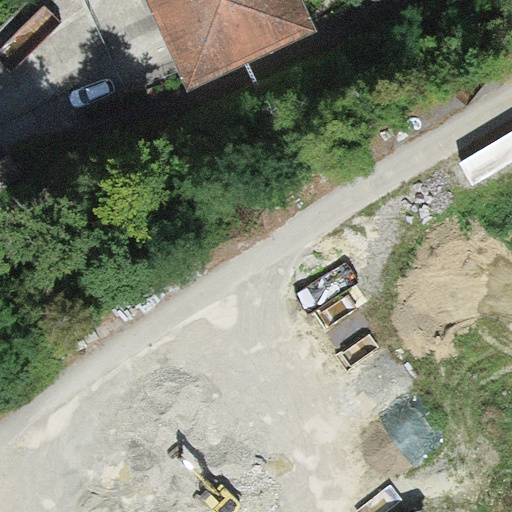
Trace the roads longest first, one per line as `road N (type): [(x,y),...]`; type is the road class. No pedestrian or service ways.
road 1 (residential): [(511,93),(0,430)]
road 2 (unclassified): [(314,49),(138,139),(0,137)]
